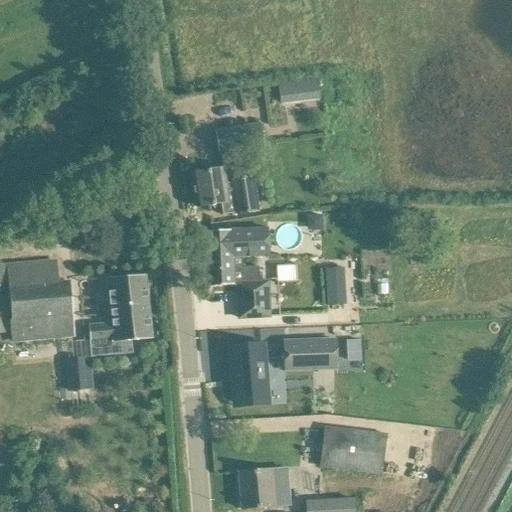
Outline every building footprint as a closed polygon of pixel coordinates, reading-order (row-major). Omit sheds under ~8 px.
[(4,10),(13,38),(60,23),(55,9),(48,12),(44,0),(41,0),(36,1),(35,0),(22,0),(24,4),(4,10)] [(294,83),(278,85),(280,101),(296,99),(294,83)] [(216,131),(219,151),(262,145),(259,125),(216,131)] [(191,173),(194,187),(197,207),(220,203),(222,215),(236,213),(237,215),(258,211),(253,177),(231,180),(232,183),(226,183),(223,168),(191,173)] [(321,211),(309,212),(309,232),(321,231),(321,229),(321,220),(321,211)] [(238,318),(268,316),(267,279),(256,280),(255,263),(244,263),(243,253),(264,252),(263,228),(205,231),(208,286),(237,285),(238,318)] [(13,342),(73,336),(68,281),(56,282),(55,262),(6,266),(13,342)] [(348,303),(347,266),(328,267),(330,304),(348,303)] [(109,297),(112,324),(88,326),(91,356),(115,354),(114,342),(152,339),(145,275),(93,280),(94,298),(109,297)] [(346,339),(347,360),(359,359),(358,329),(348,330),(348,339),(346,339)] [(284,342),(285,370),(336,368),(335,340),(284,342)] [(264,345),(230,347),(234,407),(269,404),(264,345)] [(88,356),(60,361),(69,412),(96,407),(88,356)] [(324,427),(319,466),(381,474),(386,435),(324,427)] [(270,470),(238,472),(242,509),(290,505),(288,490),(272,491),(270,470)] [(309,511),(356,511),(356,500),(328,501),(309,502),(309,511)]
